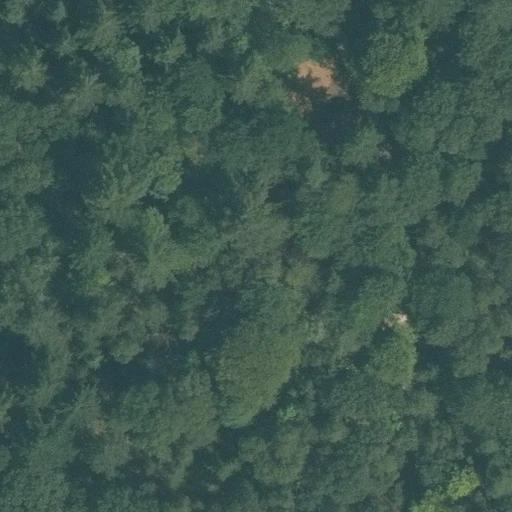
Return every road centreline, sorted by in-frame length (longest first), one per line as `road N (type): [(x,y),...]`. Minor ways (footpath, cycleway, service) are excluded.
road 1 (track): [(324,0),(372,98),(401,199),(421,441),(442,511)]
road 2 (unclassified): [(0,106),(83,61),(161,0)]
